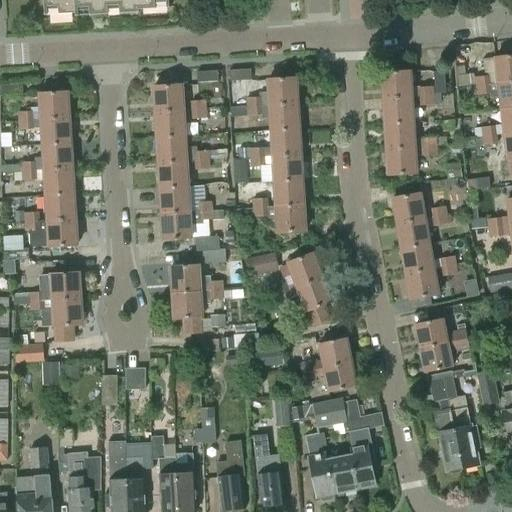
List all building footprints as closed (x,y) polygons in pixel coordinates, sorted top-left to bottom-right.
[(43,0),(45,15),(76,13),(76,16),(109,14),(108,5),(119,4),(120,13),(139,12),(139,9),(170,7),(169,0),(43,0)] [(474,74),(457,76),(458,87),(459,87),(511,80),(511,56),(494,58),(485,59),(487,71),(487,76),(474,78),(474,74)] [(251,81),(251,70),(230,71),(231,82),(251,81)] [(218,82),(217,71),(196,72),(197,83),(218,82)] [(381,73),(382,99),(411,97),(419,97),(434,96),(434,94),(445,93),(444,72),(433,72),(434,87),(419,88),(419,87),(411,88),(410,72),(381,73)] [(246,99),(246,107),(297,104),(296,78),(267,80),(268,93),(259,94),(260,98),(246,99)] [(499,97),(500,109),(511,107),(511,80),(459,87),(460,99),(476,97),(476,95),(489,94),(490,99),(499,97)] [(0,84),(0,86),(1,95),(22,94),(22,84),(0,84)] [(153,87),(155,112),(183,111),(182,85),(153,87)] [(41,111),(18,113),(18,121),(33,120),(42,119),(67,117),(65,92),(40,94),(41,111)] [(419,97),(419,105),(435,105),(434,96),(419,97)] [(411,97),(382,99),(384,124),(413,123),(411,97)] [(191,110),(206,109),(206,101),(191,102),(191,110)] [(270,119),(270,131),(299,129),(297,104),(246,107),(247,116),(261,116),(261,119),(270,119)] [(475,138),(482,137),(496,136),(504,135),(511,133),(511,107),(500,109),(503,125),(474,129),(475,138)] [(207,119),(206,109),(191,110),(183,111),(155,112),(156,138),(185,136),(184,123),(194,122),(193,119),(207,119)] [(33,120),(18,121),(19,130),(42,128),(43,145),(69,143),(67,117),(42,119),(33,120)] [(384,124),(386,150),(415,148),(414,147),(413,123),(384,124)] [(270,131),(272,157),(301,155),(299,129),(270,131)] [(11,134),(0,134),(0,147),(11,148),(11,134)] [(193,147),(185,147),(185,136),(156,138),(158,163),(186,162),(194,161),(194,152),(193,147)] [(497,145),(496,136),(482,137),(483,146),(497,145)] [(422,138),(422,147),(422,148),(437,147),(437,138),(422,138)] [(21,163),(21,172),(70,168),(69,143),(43,145),(44,161),(35,162),(21,163)] [(415,148),(386,150),(387,176),(416,174),(415,156),(438,156),(437,147),(422,148),(422,147),(414,147),(415,148)] [(239,159),(249,158),(248,148),(239,148),(239,159)] [(249,149),(249,158),(264,157),(263,148),(249,149)] [(194,152),(194,161),(209,160),(209,152),(194,152)] [(272,157),(274,182),(302,180),(301,155),(272,157)] [(264,157),(249,158),(250,167),(264,166),(264,157)] [(209,160),(194,161),(195,170),(210,169),(209,160)] [(158,163),(159,189),(188,187),(186,162),(158,163)] [(446,164),(447,178),(462,177),(460,163),(446,164)] [(46,181),(47,195),(72,194),(70,168),(21,172),(22,180),(35,180),(35,182),(46,181)] [(234,176),(234,183),(249,182),(248,175),(234,176)] [(467,181),(468,191),(490,188),(488,178),(467,181)] [(252,200),(252,209),(304,205),(302,180),(274,182),(275,198),(252,200)] [(204,187),(188,187),(159,189),(161,214),(189,212),(197,212),(200,211),(213,210),(212,202),(204,203),(204,187)] [(25,213),(25,222),(74,219),(72,194),(47,195),(48,212),(25,213)] [(396,224),(425,219),(420,195),(420,194),(392,199),(396,224)] [(478,218),(476,199),(469,200),(471,229),(486,228),(485,218),(478,218)] [(510,226),(511,225),(511,199),(507,201),(509,217),(486,220),(487,229),(503,227),(510,226)] [(304,205),(252,209),(253,217),(264,217),(264,222),(276,221),(277,233),(305,231),(304,205)] [(432,218),(447,215),(446,207),(431,210),(432,218)] [(190,221),(213,219),(213,210),(200,211),(197,212),(189,212),(161,214),(163,240),(191,238),(190,221)] [(223,210),(213,210),(213,219),(224,219),(223,210)] [(15,223),(23,222),(23,214),(23,212),(14,212),(15,223)] [(449,224),(447,215),(432,218),(434,227),(449,224)] [(74,219),(25,222),(26,231),(29,231),(30,245),(32,247),(50,246),(76,245),(74,219)] [(396,224),(401,249),(429,244),(425,220),(425,219),(396,224)] [(504,235),(503,227),(487,229),(488,237),(504,235)] [(196,252),(202,252),(219,250),(218,237),(195,238),(196,252)] [(401,249),(405,275),(434,270),(434,269),(441,268),(456,266),(455,257),(440,259),(432,260),(429,244),(401,249)] [(6,250),(7,260),(29,258),(28,249),(6,250)] [(219,250),(202,252),(203,264),(226,263),(225,250),(219,250)] [(272,287),(275,296),(323,278),(314,253),(287,264),(293,279),(272,287)] [(245,260),(248,277),(280,271),(276,254),(245,260)] [(171,267),(172,293),(223,289),(222,281),(208,282),(208,281),(199,282),(198,266),(171,267)] [(456,266),(441,268),(442,277),(458,274),(456,266)] [(434,270),(405,275),(410,300),(438,295),(434,270)] [(29,293),(29,302),(80,299),(78,273),(40,276),(41,292),(29,293)] [(487,278),(490,293),(511,289),(511,274),(487,278)] [(323,278),(275,296),(278,304),(299,295),(306,312),(307,312),(312,326),(328,320),(323,306),(332,302),(323,278)] [(235,281),(222,281),(223,289),(223,290),(236,290),(235,281)] [(223,289),(172,293),(174,318),(184,318),(185,333),(201,332),(200,317),(201,317),(200,305),(210,305),(210,299),(223,298),(223,289)] [(80,299),(29,302),(30,311),(43,310),(43,314),(53,312),(54,326),(55,326),(56,341),(73,340),(72,325),(81,324),(80,299)] [(0,300),(0,311),(9,311),(9,300),(0,300)] [(9,311),(0,311),(0,323),(8,324),(9,311)] [(211,316),(211,328),(224,327),(224,315),(211,316)] [(414,324),(420,349),(467,339),(465,331),(451,334),(451,335),(446,336),(442,319),(414,324)] [(261,334),(262,345),(284,343),(283,333),(261,334)] [(229,337),(230,348),(260,346),(259,335),(229,337)] [(16,337),(17,346),(26,346),(26,336),(16,337)] [(302,363),(304,372),(351,363),(346,338),(319,344),(322,359),(302,363)] [(0,339),(0,351),(8,352),(8,340),(0,339)] [(190,341),(191,351),(218,350),(218,339),(190,341)] [(467,339),(420,349),(425,374),(452,368),(449,350),(454,349),(454,351),(469,348),(467,339)] [(16,347),(17,364),(44,362),(42,344),(26,346),(17,346),(16,347)] [(251,367),(284,365),(283,349),(249,351),(251,367)] [(8,352),(0,351),(0,363),(8,363),(8,352)] [(240,365),(239,355),(226,357),(227,366),(240,365)] [(58,363),(42,363),(43,385),(59,385),(58,363)] [(290,365),(292,375),(304,372),(302,363),(290,365)] [(351,363),(304,372),(306,382),(325,378),(328,392),(356,387),(351,363)] [(78,365),(61,365),(61,380),(78,380),(78,365)] [(143,370),(124,370),(125,391),(143,391),(143,370)] [(477,374),(483,405),(498,402),(491,371),(477,374)] [(101,406),(117,406),(117,376),(101,376),(101,406)] [(452,376),(442,378),(446,400),(462,468),(479,465),(471,425),(465,396),(457,398),(452,376)] [(446,400),(442,378),(428,381),(435,412),(431,413),(435,433),(437,433),(446,472),(462,468),(446,400)] [(511,391),(504,394),(508,411),(502,412),(508,434),(511,434),(511,435),(511,391)] [(315,417),(318,434),(321,447),(322,447),(326,446),(324,435),(345,431),(343,422),(347,421),(342,398),(312,404),(315,417)] [(347,421),(360,418),(357,401),(344,404),(347,421)] [(304,419),(315,417),(312,404),(290,409),(293,422),(304,420),(304,419)] [(203,429),(194,430),(195,443),(215,442),(213,417),(202,418),(203,429)] [(343,422),(345,431),(345,433),(350,432),(353,449),(350,449),(351,456),(352,456),(359,489),(375,486),(367,446),(366,446),(363,430),(364,429),(362,418),(347,421),(343,422)] [(321,447),(318,434),(305,436),(309,457),(317,498),(333,494),(327,460),(326,454),(323,454),(322,447),(321,447)] [(278,456),(268,457),(266,436),(253,437),(261,506),(284,503),(278,456)] [(151,437),(151,444),(152,460),(158,459),(159,475),(161,511),(176,511),(178,511),(176,464),(175,458),(164,459),(163,437),(151,437)] [(125,445),(125,442),(107,443),(109,482),(110,482),(111,495),(106,495),(106,503),(111,503),(111,511),(128,511),(126,458),(124,458),(124,447),(125,447),(125,445)] [(227,462),(217,463),(215,443),(201,444),(203,470),(218,469),(222,510),(244,508),(241,476),(243,476),(239,442),(225,444),(227,462)] [(151,444),(125,445),(125,447),(124,447),(124,458),(126,458),(128,511),(144,511),(143,480),(144,480),(143,468),(152,468),(152,460),(151,444)] [(30,449),(31,469),(49,468),(47,448),(30,449)] [(70,491),(68,491),(69,511),(93,511),(92,491),(99,491),(99,458),(88,458),(88,453),(68,454),(70,480),(69,480),(70,491)] [(175,454),(175,458),(176,464),(178,511),(183,511),(191,511),(192,511),(196,511),(193,463),(192,454),(175,454)] [(352,456),(351,456),(327,460),(333,494),(359,489),(352,456)] [(51,511),(48,476),(15,478),(18,511),(51,511)]
